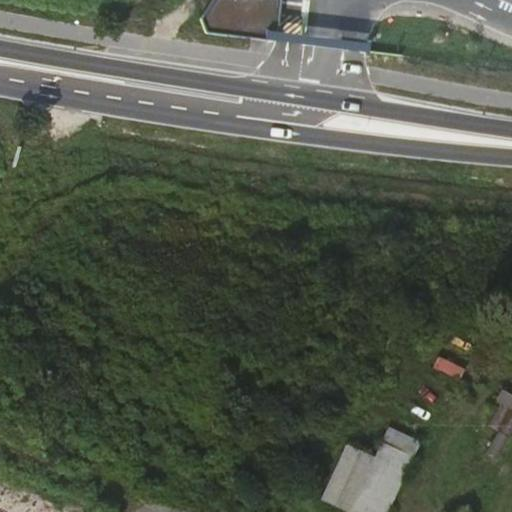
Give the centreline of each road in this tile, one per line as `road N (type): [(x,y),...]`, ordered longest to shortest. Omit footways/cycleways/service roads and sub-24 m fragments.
road 1 (primary): [(298,96),(0,47)]
road 2 (primary): [(237,116),(297,134),(511,158)]
road 3 (primary): [(0,78),(237,116)]
road 4 (primary): [(511,129),(298,96)]
road 5 (track): [(0,251),(98,95)]
